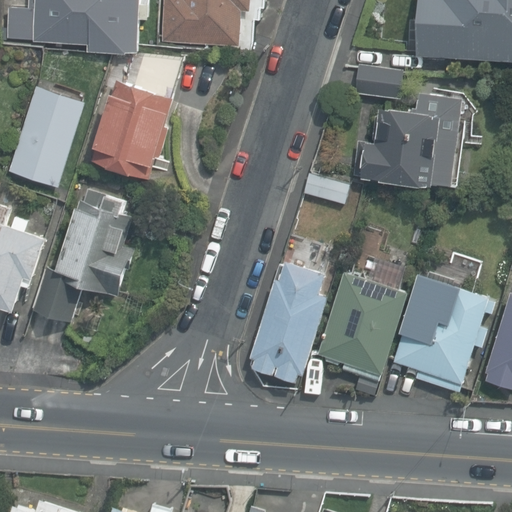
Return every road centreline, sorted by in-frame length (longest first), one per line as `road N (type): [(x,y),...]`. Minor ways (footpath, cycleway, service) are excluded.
road 1 (residential): [(319,0),(203,361),(189,432)]
road 2 (trunk): [(189,432),(511,456)]
road 3 (trunk): [(0,423),(189,432)]
